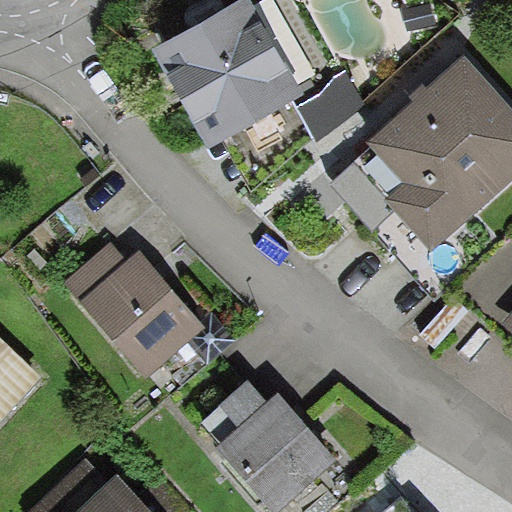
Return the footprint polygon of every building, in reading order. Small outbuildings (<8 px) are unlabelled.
[(306,105),(250,6),(153,61),(209,159),(306,105)] [(511,179),(511,113),(463,63),(367,153),(405,193),(388,209),(432,255),(511,179)] [(109,250),(62,289),(143,388),(208,335),(143,257),(126,271),(109,250)] [(511,314),(500,328),(511,339),(511,314)] [(0,419),(36,380),(0,347),(0,419)] [(248,385),(195,429),(263,511),(291,511),(338,471),(278,402),(269,411),(248,385)] [(103,493),(83,472),(41,511),(138,511),(111,485),(103,493)]
